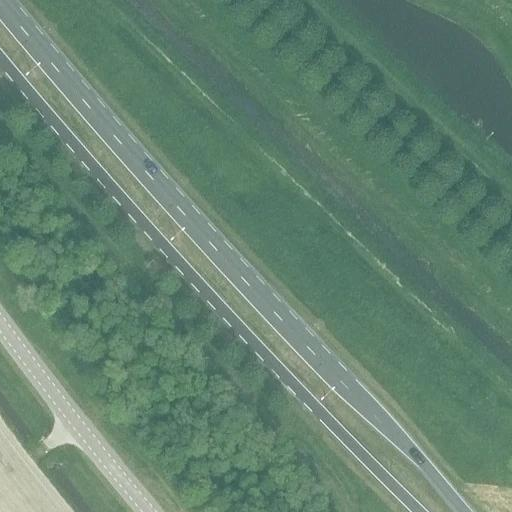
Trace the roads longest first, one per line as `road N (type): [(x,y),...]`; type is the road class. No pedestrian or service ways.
road 1 (primary): [(463,511),(243,281),(0,1)]
road 2 (primary): [(0,56),(184,272),(419,511)]
road 3 (unclassified): [(148,511),(0,324)]
